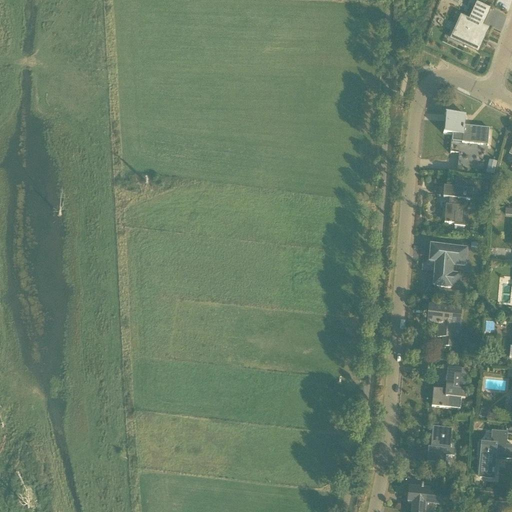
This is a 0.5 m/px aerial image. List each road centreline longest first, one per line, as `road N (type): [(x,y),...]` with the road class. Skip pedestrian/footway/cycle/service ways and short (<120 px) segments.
road 1 (unclassified): [(388,0),(365,406),(343,511)]
road 2 (residential): [(373,511),(393,402),(415,111),(422,91),(442,76),(490,95)]
